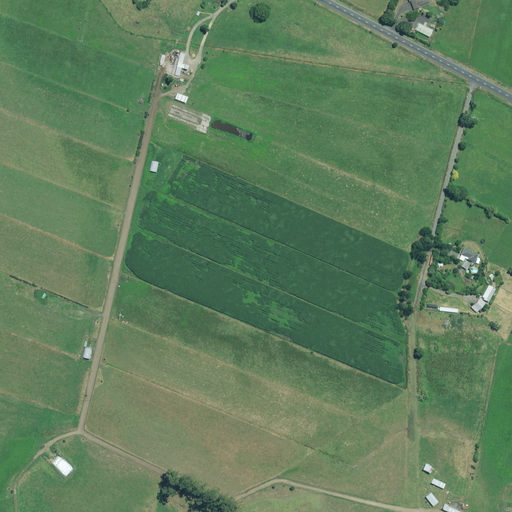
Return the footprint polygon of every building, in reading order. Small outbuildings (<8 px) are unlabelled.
[(408,0),(409,2),(411,2),(413,10),(419,8),(419,6),(429,2),(428,0),(408,0)] [(429,37),(432,30),(434,31),(437,24),(436,23),(434,26),(426,21),(424,26),(419,23),(415,30),(429,37)] [(184,55),(180,53),(175,75),(180,76),(182,68),(183,68),(184,65),(182,64),(184,55)] [(187,101),(178,97),(176,101),(185,105),(187,101)] [(159,163),(152,161),(150,171),(157,173),(159,163)] [(478,254),(464,248),(459,259),(463,261),(465,258),(478,264),(480,259),(477,258),(478,254)] [(470,263),(465,260),(461,266),(466,269),(470,263)] [(495,289),(489,286),(482,297),(484,298),(483,300),(488,302),(495,289)] [(485,303),(480,298),(471,308),(476,313),(485,303)] [(92,349),(85,348),(83,358),(90,359),(92,349)] [(433,468),(426,464),(422,470),(430,474),(433,468)] [(445,484),(433,479),(431,483),(443,489),(445,484)] [(438,502),(431,493),(425,497),(433,506),(438,502)]
